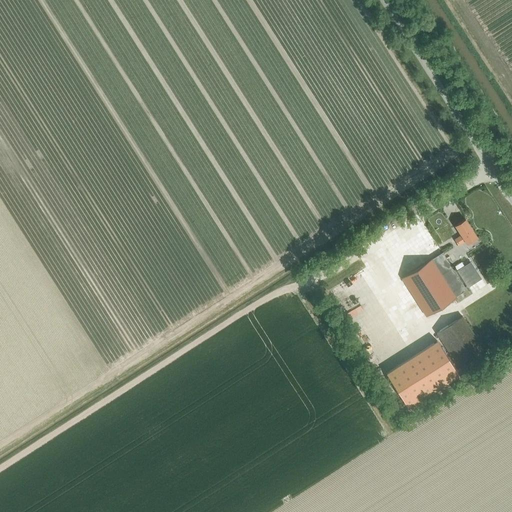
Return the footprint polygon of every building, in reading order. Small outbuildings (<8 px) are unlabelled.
[(467,245),(477,238),(465,219),(455,226),(461,236),(454,240),(458,246),(465,241),(467,245)] [(424,239),(422,241),(415,232),(408,238),(417,249),(426,242),(424,239)] [(431,259),(432,259),(455,297),(456,297),(466,290),(442,253),(431,259)] [(426,316),(455,297),(432,259),(402,278),(426,316)] [(463,376),(490,359),(463,316),(436,333),(463,376)] [(395,347),(403,343),(399,334),(391,338),(395,347)] [(436,340),(385,373),(407,407),(458,375),(436,340)]
